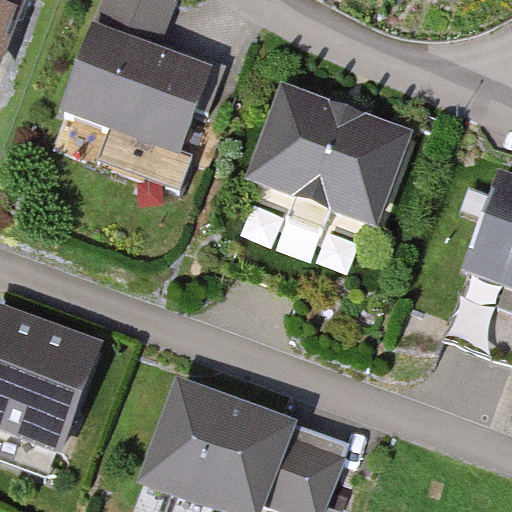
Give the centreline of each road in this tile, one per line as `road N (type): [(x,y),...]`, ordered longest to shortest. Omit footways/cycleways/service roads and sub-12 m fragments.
road 1 (residential): [(0,276),(511,466)]
road 2 (residential): [(271,0),(511,114)]
